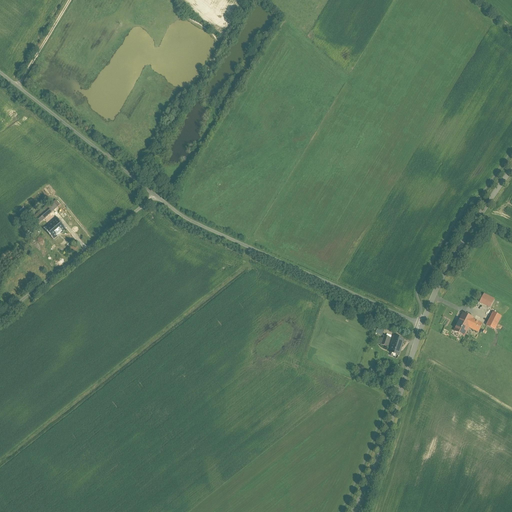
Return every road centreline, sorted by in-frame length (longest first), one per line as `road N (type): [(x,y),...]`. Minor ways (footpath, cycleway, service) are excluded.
road 1 (unclassified): [(422,324),(181,216),(156,195)]
road 2 (unclassified): [(156,195),(0,70)]
road 3 (tertiary): [(352,511),(422,324)]
road 4 (unclassified): [(156,195),(0,318)]
road 5 (tertiary): [(422,324),(454,254),(511,167)]
